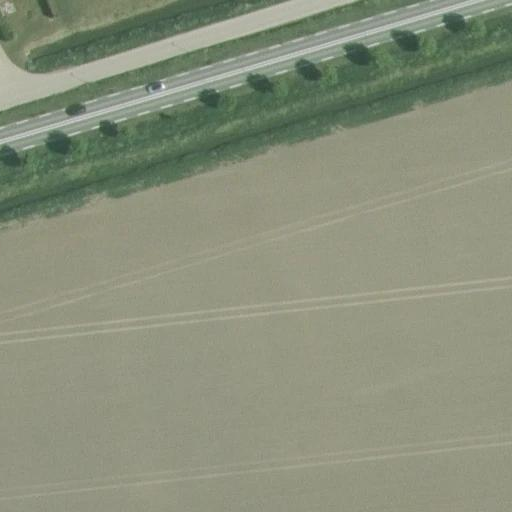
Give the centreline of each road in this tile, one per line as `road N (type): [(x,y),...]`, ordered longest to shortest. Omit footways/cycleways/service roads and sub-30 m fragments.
road 1 (primary): [(0,140),(472,0)]
road 2 (unclassified): [(0,102),(324,0)]
